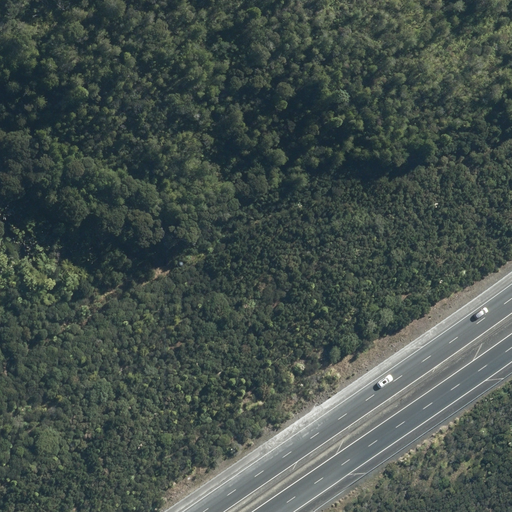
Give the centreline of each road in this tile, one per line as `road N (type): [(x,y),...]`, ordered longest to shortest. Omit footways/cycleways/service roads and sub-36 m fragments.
road 1 (motorway): [(203,511),(511,297)]
road 2 (motorway): [(511,347),(273,511)]
